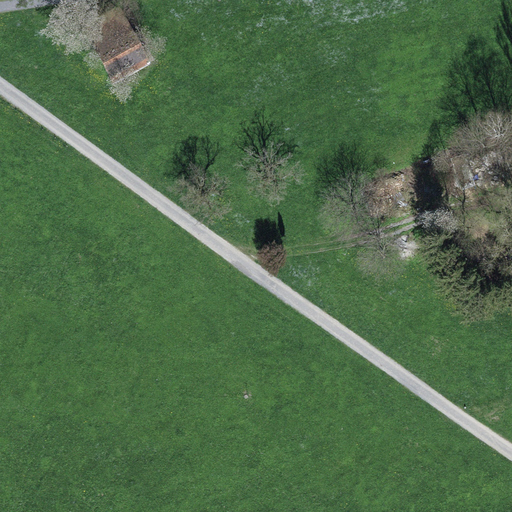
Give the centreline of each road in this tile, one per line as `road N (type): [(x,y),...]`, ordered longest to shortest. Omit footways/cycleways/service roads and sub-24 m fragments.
road 1 (track): [(0,85),(511,454)]
road 2 (track): [(461,224),(235,259)]
